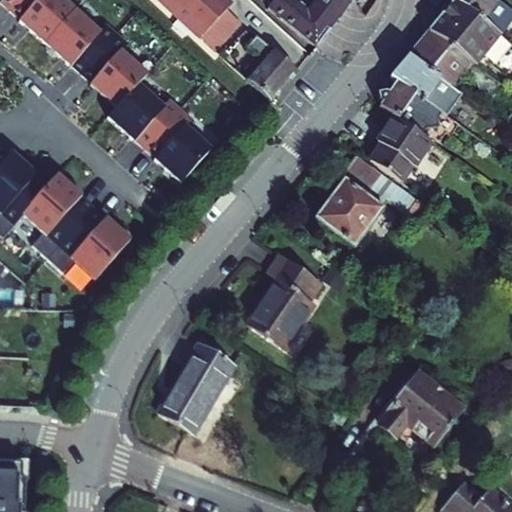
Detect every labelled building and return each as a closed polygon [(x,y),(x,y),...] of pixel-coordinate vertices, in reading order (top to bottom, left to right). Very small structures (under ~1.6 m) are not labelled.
[(0,0),(0,8),(8,15),(21,0),(0,0)] [(21,0),(8,15),(16,22),(15,24),(38,44),(71,7),(62,0),(21,0)] [(166,0),(160,7),(216,58),(242,29),(229,18),(235,12),(222,0),(166,0)] [(267,0),(272,4),(269,8),(318,50),(357,0),(315,0),(315,1),(313,0),(308,0),(302,7),(293,0),(267,0)] [(490,55),(506,32),(501,29),(461,0),(458,0),(436,29),(478,60),(480,61),(483,56),(490,55)] [(511,4),(506,0),(461,0),(501,29),(511,17),(511,18),(511,4)] [(68,68),(78,77),(116,35),(104,24),(98,31),(71,7),(38,44),(43,48),(43,53),(49,58),(54,58),(67,69),(68,68)] [(412,55),(457,87),(478,60),(436,29),(412,55)] [(116,35),(78,77),(87,84),(86,85),(109,106),(132,80),(141,70),(119,50),(125,43),(116,35)] [(245,85),(270,109),(296,76),(271,54),(255,42),(246,52),(262,65),(245,85)] [(457,87),(412,55),(393,76),(400,81),(406,85),(452,117),(467,95),(457,87)] [(131,141),(141,150),(177,109),(166,99),(160,106),(132,80),(109,106),(100,116),(130,142),(131,141)] [(400,92),(406,85),(400,81),(395,88),(400,92)] [(396,110),(433,136),(437,139),(445,128),(455,135),(463,124),(452,117),(406,85),(400,92),(395,88),(393,86),(383,87),(385,98),(383,101),(396,110)] [(177,109),(141,150),(151,158),(150,159),(177,183),(208,149),(182,126),(189,119),(177,109)] [(433,136),(396,110),(378,136),(382,139),(370,156),(400,178),(413,160),(416,162),(433,136)] [(0,230),(0,231),(20,208),(44,181),(32,170),(33,169),(8,147),(0,156),(0,230)] [(387,172),(355,151),(339,171),(347,177),(318,214),(356,244),(394,193),(379,182),(387,172)] [(29,238),(46,252),(89,203),(77,192),(78,190),(54,169),(44,181),(20,208),(40,225),(29,238)] [(101,213),(89,203),(46,252),(61,266),(72,253),(93,272),(127,233),(125,231),(124,226),(119,221),(114,221),(102,211),(101,213)] [(313,295),(325,277),(282,248),(269,267),(280,275),(250,320),(286,344),(316,297),(313,295)] [(159,409),(193,429),(236,358),(202,338),(159,409)] [(455,421),(453,419),(466,403),(422,368),(392,406),(394,408),(384,421),(399,433),(410,421),(436,441),(448,426),(450,428),(455,421)] [(0,511),(25,511),(27,468),(23,468),(23,452),(0,451),(0,511)] [(511,511),(511,507),(493,491),(484,500),(467,486),(445,510),(447,511),(511,511)]
